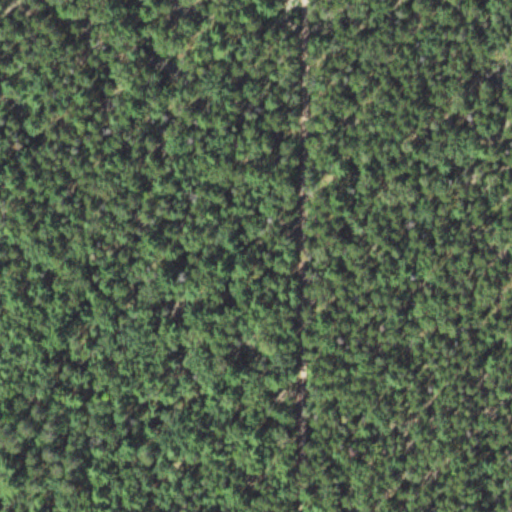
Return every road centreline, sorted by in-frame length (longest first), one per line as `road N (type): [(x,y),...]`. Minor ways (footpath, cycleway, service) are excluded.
road 1 (track): [(299,511),(300,0)]
road 2 (track): [(511,158),(488,199),(511,299)]
